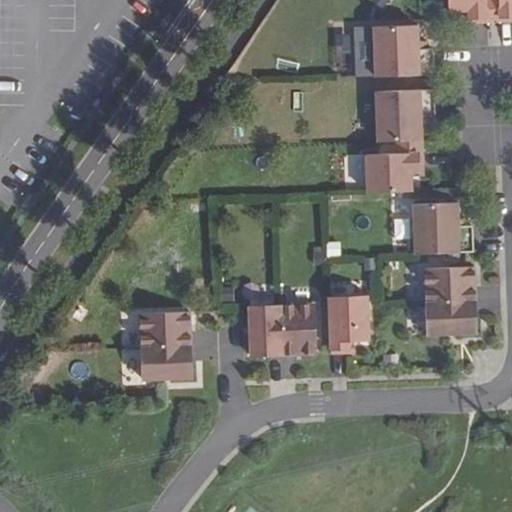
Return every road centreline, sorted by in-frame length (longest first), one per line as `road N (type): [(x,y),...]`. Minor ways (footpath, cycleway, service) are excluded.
road 1 (residential): [(168,511),(251,412),(473,401),(503,392),(511,376)]
road 2 (tertiary): [(204,0),(0,296)]
